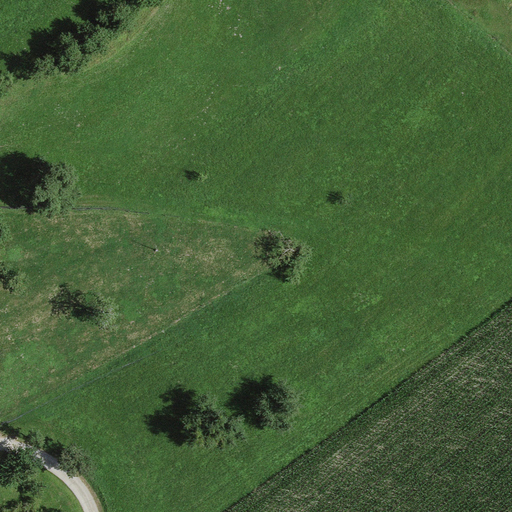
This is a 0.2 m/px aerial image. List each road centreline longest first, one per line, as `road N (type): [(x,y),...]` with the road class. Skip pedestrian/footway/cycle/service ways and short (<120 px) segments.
road 1 (track): [(511,269),(314,226),(131,202),(0,200)]
road 2 (track): [(0,443),(63,471),(92,511)]
